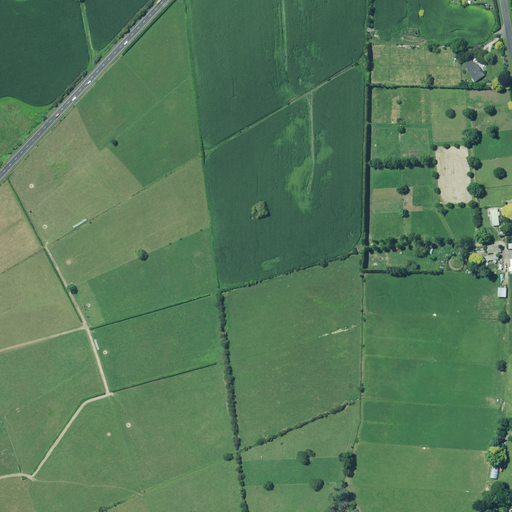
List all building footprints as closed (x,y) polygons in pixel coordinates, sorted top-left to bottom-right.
[(476,65),(473,60),(466,66),(477,82),(486,76),(478,63),(476,65)] [(501,225),(500,210),(492,210),(494,226),(501,225)] [(495,256),(487,256),(488,261),(496,261),(496,263),(501,263),(500,253),(503,253),(502,249),(501,245),(489,246),(490,254),(495,253),(495,256)] [(509,288),(501,288),(500,297),(508,297),(509,288)] [(501,465),(494,463),(492,477),(498,479),(501,465)]
